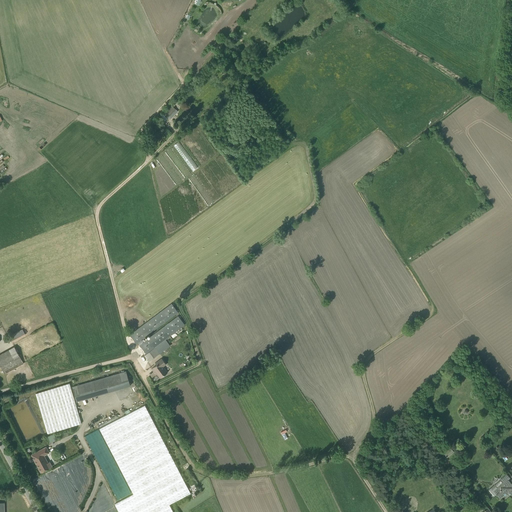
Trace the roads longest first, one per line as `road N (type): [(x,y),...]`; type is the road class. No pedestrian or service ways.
road 1 (track): [(131,356),(197,468),(232,477),(353,457),(385,511)]
road 2 (track): [(353,457),(372,422),(364,360),(431,307),(406,262)]
road 3 (track): [(131,356),(97,211),(147,161)]
road 4 (unclassified): [(0,392),(131,356)]
